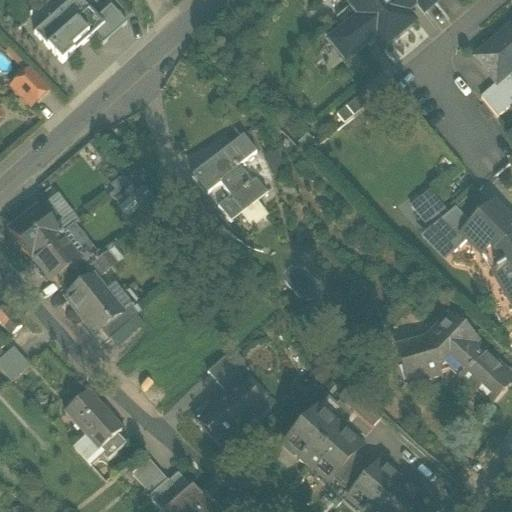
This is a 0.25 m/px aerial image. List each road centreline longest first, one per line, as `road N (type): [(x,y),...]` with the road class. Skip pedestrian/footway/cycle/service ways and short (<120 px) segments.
road 1 (residential): [(0,192),(213,0)]
road 2 (residential): [(492,0),(409,67),(481,152)]
road 3 (residential): [(0,276),(146,431)]
